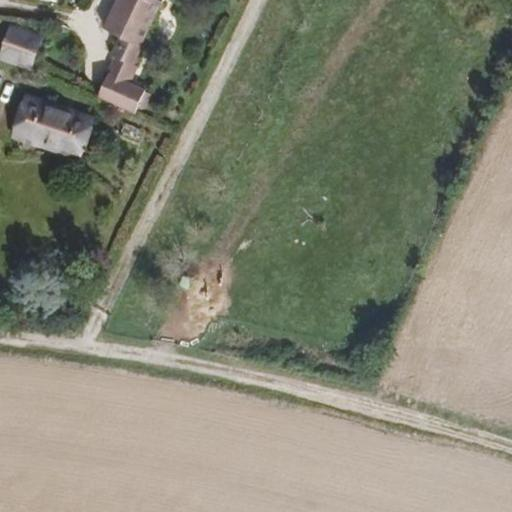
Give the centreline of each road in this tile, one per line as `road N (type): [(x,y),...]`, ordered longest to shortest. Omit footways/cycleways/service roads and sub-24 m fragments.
road 1 (track): [(0,335),(203,365),(511,449)]
road 2 (track): [(85,347),(260,0)]
